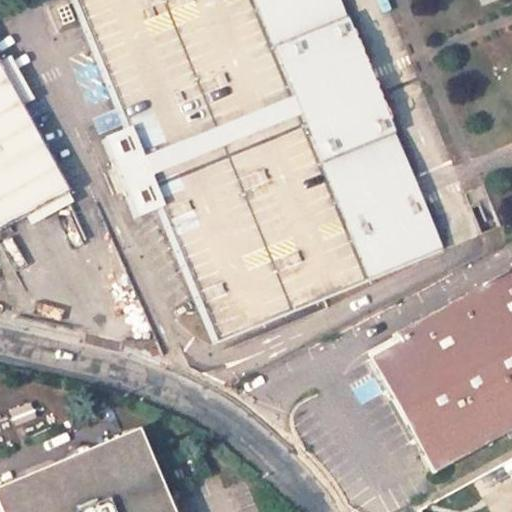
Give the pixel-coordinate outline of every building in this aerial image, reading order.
[(341,0),(68,0),(120,127),(113,130),(117,139),(114,140),(111,133),(99,138),(110,164),(118,161),(131,195),(124,198),(132,217),(134,216),(131,208),(145,203),(148,210),(155,206),(211,343),(443,249),(341,0)] [(0,73),(0,229),(66,194),(0,73)] [(396,343),(458,459),(511,429),(511,267),(391,335),(396,343)] [(366,360),(429,475),(458,459),(396,343),(366,360)] [(170,511),(134,428),(0,485),(0,511),(170,511)] [(511,458),(502,464),(511,482),(511,458)]
